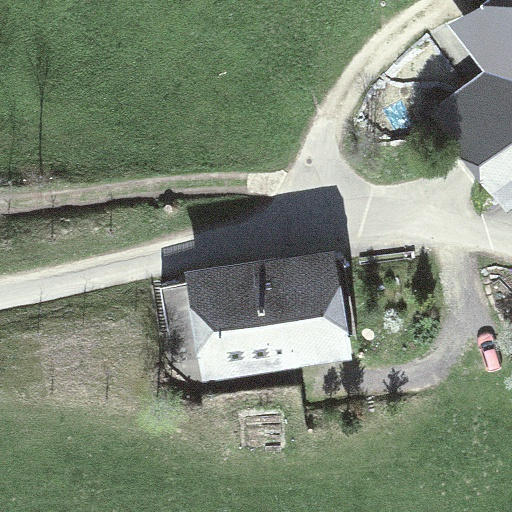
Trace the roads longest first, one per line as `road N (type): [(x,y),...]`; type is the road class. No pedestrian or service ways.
road 1 (track): [(0,294),(261,245),(290,220),(360,75),(431,0)]
road 2 (track): [(0,203),(189,184),(308,184),(481,216),(511,229)]
